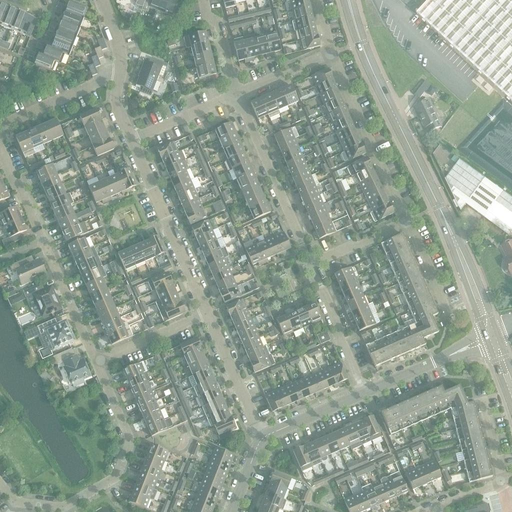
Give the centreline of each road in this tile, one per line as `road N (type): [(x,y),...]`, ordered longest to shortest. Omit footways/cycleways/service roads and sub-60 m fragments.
road 1 (secondary): [(469,279),(367,62),(348,0)]
road 2 (residential): [(96,361),(129,438),(118,470),(63,506),(12,501),(0,485)]
road 3 (residential): [(96,361),(0,147)]
road 4 (residential): [(206,313),(130,138)]
road 5 (residential): [(406,221),(329,52)]
road 6 (residential): [(307,264),(234,94)]
road 7 (residential): [(0,139),(5,123),(119,71)]
road 8 (residential): [(362,393),(307,264)]
road 9 (residential): [(261,436),(206,313)]
road 10 (residential): [(96,361),(206,313)]
